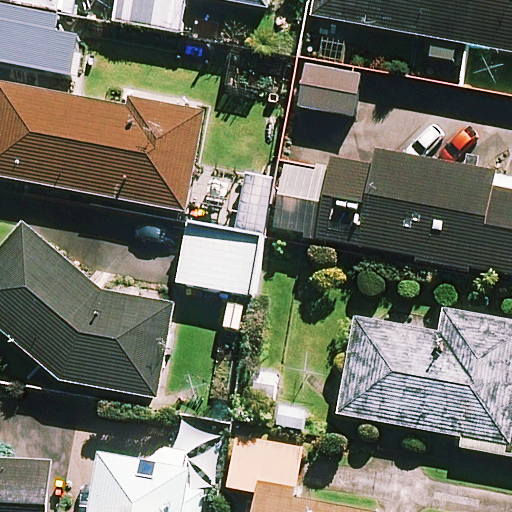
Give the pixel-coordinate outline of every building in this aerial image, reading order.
[(3,0),(2,9),(76,22),(79,0),(124,0),(120,29),(184,39),(190,3),(275,17),(278,0),(3,0)] [(511,0),(322,0),(318,25),(428,46),(425,65),(460,72),(464,52),(511,61),(511,0)] [(365,84),(308,74),(301,116),(357,126),(365,84)] [(130,116),(2,93),(0,103),(0,186),(190,222),(209,122),(132,108),(130,116)] [(511,185),(382,162),(380,178),(292,163),(278,242),(511,283),(511,185)] [(112,307),(27,237),(0,269),(0,331),(68,392),(162,409),(178,321),(112,307)] [(266,250),(190,239),(183,293),(258,303),(266,250)] [(511,333),(396,315),(393,332),(362,327),(346,425),(465,444),(463,455),(511,463),(511,333)] [(308,457),(240,444),(231,495),(264,502),(262,511),(325,511),(299,507),(308,457)] [(0,469),(0,511),(55,511),(58,473),(0,469)] [(194,511),(199,485),(110,472),(104,511),(194,511)]
